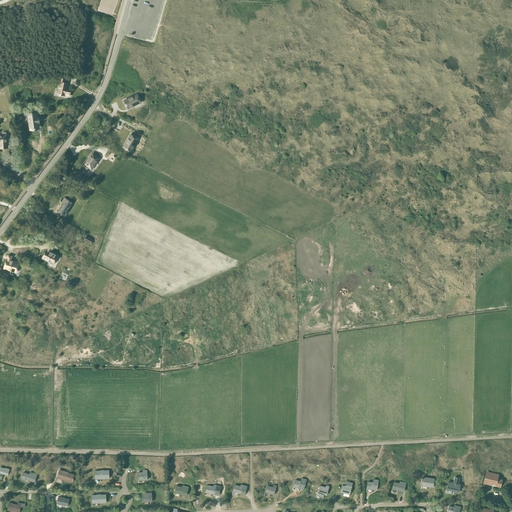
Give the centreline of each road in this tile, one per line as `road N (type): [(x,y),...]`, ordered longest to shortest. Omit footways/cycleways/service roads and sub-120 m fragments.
road 1 (unclassified): [(34,186),(98,95),(130,0)]
road 2 (unclassified): [(124,454),(0,452)]
